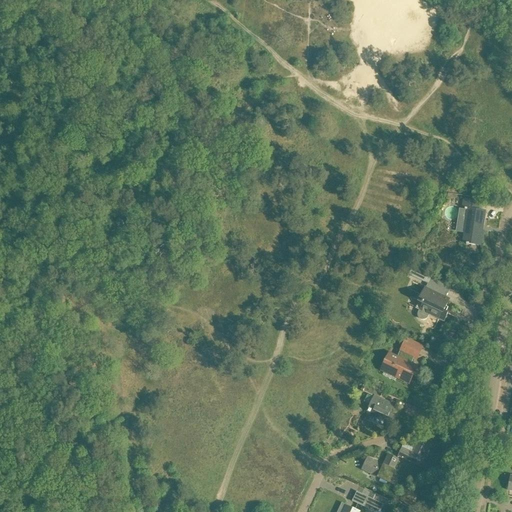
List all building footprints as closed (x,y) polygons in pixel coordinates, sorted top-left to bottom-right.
[(461,232),(465,232),(464,245),(480,247),(480,245),(482,245),(484,233),(482,232),(485,213),(479,212),(480,204),(464,201),(463,210),(467,210),(466,218),(463,217),(461,232)] [(412,278),(425,284),(430,274),(417,268),(412,278)] [(440,282),(431,279),(426,289),(425,289),(418,303),(419,303),(416,309),(420,311),(418,314),(418,315),(418,316),(418,318),(419,319),(420,320),(421,320),(422,321),(423,321),(425,320),(426,320),(427,319),(427,318),(429,315),(444,322),(448,314),(444,312),(449,300),(435,293),(440,282)] [(394,323),(401,325),(404,318),(397,315),(394,323)] [(424,347),(406,338),(397,357),(389,353),(380,372),(410,386),(419,367),(412,364),(414,360),(417,362),(424,347)] [(378,392),(366,386),(363,392),(374,397),(368,411),(369,412),(365,420),(387,429),(390,421),(391,422),(398,408),(375,397),(378,392)] [(372,460),(366,473),(395,486),(399,478),(393,475),(401,458),(419,467),(420,464),(422,465),(431,445),(419,439),(413,453),(402,448),(397,460),(388,456),(384,466),(372,460)] [(412,490),(411,493),(405,490),(399,501),(411,508),(419,494),(412,490)] [(357,493),(352,502),(353,503),(366,509),(368,510),(373,511),(380,511),(383,505),(357,493)]
